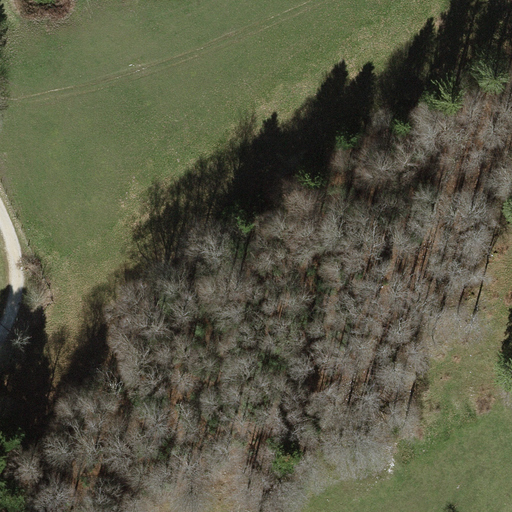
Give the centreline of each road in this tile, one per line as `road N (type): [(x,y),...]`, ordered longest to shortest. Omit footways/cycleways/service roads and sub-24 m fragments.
road 1 (track): [(0,98),(19,107),(70,94),(336,0)]
road 2 (track): [(0,211),(16,260),(0,341)]
